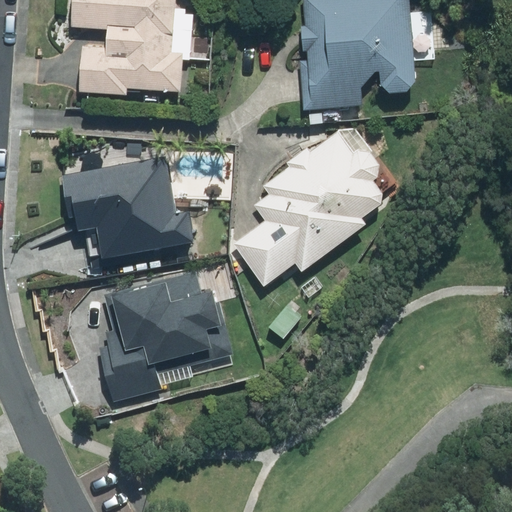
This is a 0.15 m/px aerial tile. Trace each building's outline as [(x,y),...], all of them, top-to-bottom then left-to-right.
[(173,0),(70,0),(68,30),(106,32),(105,49),(78,48),(75,96),(126,99),(127,89),(182,92),(184,59),(189,59),(192,13),(173,12),(173,0)] [(412,78),(409,0),(311,0),(312,38),(302,38),(303,108),(361,107),(361,81),(378,80),(378,86),(378,88),(379,89),(380,90),(381,91),(382,92),(383,93),(384,94),(385,95),(387,96),(388,96),(389,97),(391,97),(392,98),(394,98),(395,98),(397,98),(398,97),(399,97),(401,96),(402,96),(403,95),(405,94),(406,93),(407,92),(408,91),(409,90),(410,89),(410,88),(411,86),(411,85),(412,83),(412,82),(412,81),(412,79),(412,78)] [(373,186),(378,165),(346,126),(309,156),(303,150),(260,185),(266,192),(253,204),(267,221),(233,249),(266,288),(293,266),(302,276),(365,224),(362,220),(385,200),(373,186)] [(165,160),(57,178),(66,235),(98,230),(102,258),(197,243),(191,210),(174,213),(165,160)] [(189,274),(101,294),(114,349),(97,353),(109,403),(163,390),(161,383),(231,367),(213,291),(194,295),(189,274)] [(303,317),(286,305),(272,325),(289,337),(303,317)]
